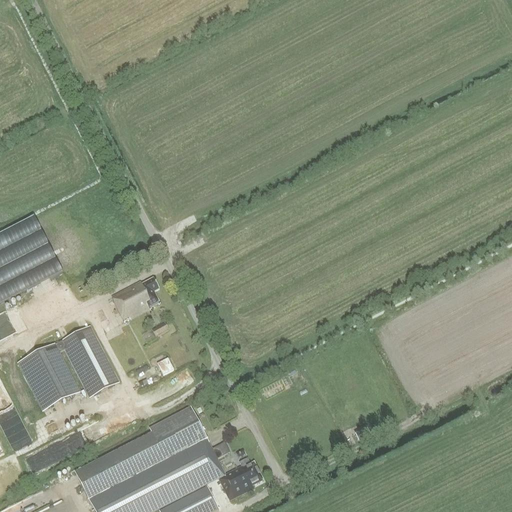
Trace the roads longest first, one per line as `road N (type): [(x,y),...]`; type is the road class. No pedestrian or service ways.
road 1 (unclassified): [(233,389),(31,0)]
road 2 (track): [(279,481),(423,410)]
